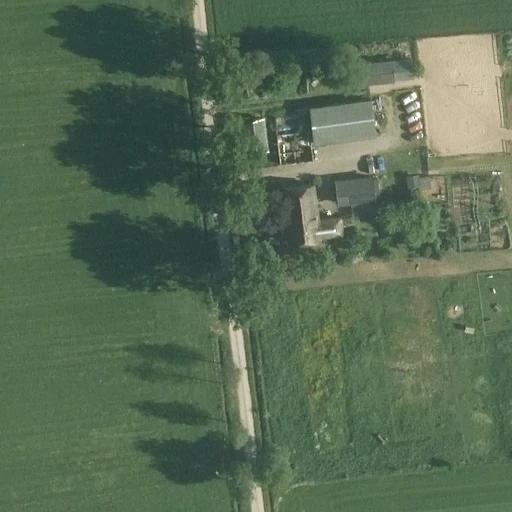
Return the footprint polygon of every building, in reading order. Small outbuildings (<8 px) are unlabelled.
[(392,59),(386,60),(356,63),(358,85),(395,81),(392,59)] [(377,135),(371,97),(309,106),(313,143),(377,135)] [(238,122),(242,156),(266,152),(261,119),(238,122)] [(372,176),(335,180),(338,203),(376,199),(372,176)] [(314,184),(283,188),(290,242),(320,237),(343,234),(341,217),(319,220),(314,184)]
